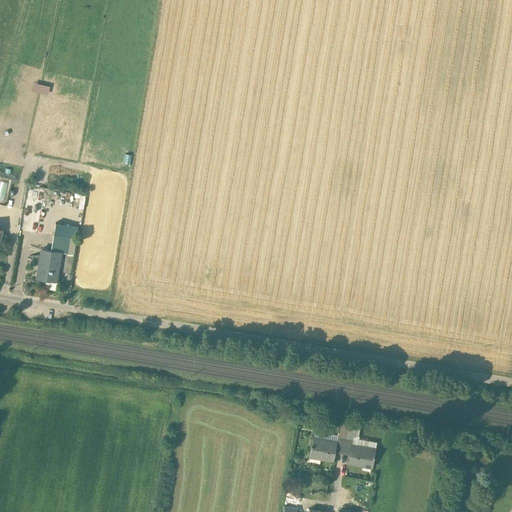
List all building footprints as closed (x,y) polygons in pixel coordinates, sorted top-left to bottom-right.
[(44,192),(28,189),(20,231),(36,234),(43,196),(44,192)] [(43,196),(36,234),(46,235),(53,198),(45,196),(43,196)] [(71,237),(54,235),(51,251),(61,252),(61,253),(67,254),(68,254),(71,237)] [(77,238),(71,237),(68,254),(67,254),(64,271),(71,272),(72,268),(77,238)] [(51,251),(42,249),(37,279),(49,281),(50,278),(55,279),(55,282),(56,282),(61,253),(61,252),(51,251)] [(347,423),(340,421),(337,437),(340,438),(345,438),(347,423)] [(360,425),(347,423),(345,438),(350,439),(357,441),(360,425)] [(337,442),(313,437),(312,444),(311,444),(311,446),(310,456),(311,454),(320,456),(319,457),(333,460),(337,442)] [(375,448),(352,444),(349,463),(363,465),(363,463),(372,465),(374,457),(375,455),(374,455),(375,448)] [(294,494),(287,493),(284,506),(297,508),(297,509),(298,509),(299,498),(294,496),(294,494)]
